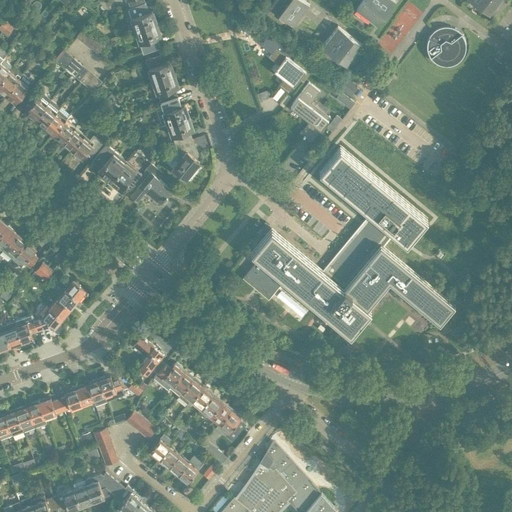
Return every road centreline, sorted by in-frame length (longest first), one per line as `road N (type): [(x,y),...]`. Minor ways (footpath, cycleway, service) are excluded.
road 1 (secondary): [(292,384),(360,401),(414,401),(511,372)]
road 2 (secondary): [(511,362),(416,391),(365,390),(298,374)]
road 3 (residential): [(0,381),(86,349),(149,274)]
road 4 (unclassified): [(284,400),(427,511)]
road 5 (residential): [(227,172),(173,0)]
road 6 (residential): [(284,400),(195,511)]
road 7 (secondary): [(149,274),(252,357)]
road 8 (residential): [(149,274),(227,172)]
road 9 (secondary): [(95,228),(0,149)]
